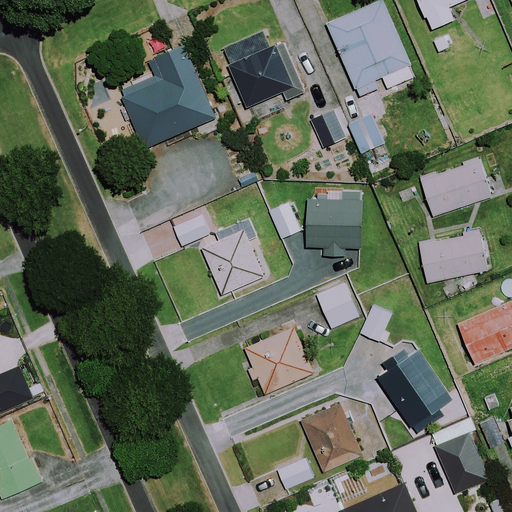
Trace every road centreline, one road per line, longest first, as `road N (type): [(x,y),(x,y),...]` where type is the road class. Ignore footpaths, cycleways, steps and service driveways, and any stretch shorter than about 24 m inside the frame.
road 1 (residential): [(10,13),(230,511)]
road 2 (residential): [(144,511),(0,176)]
